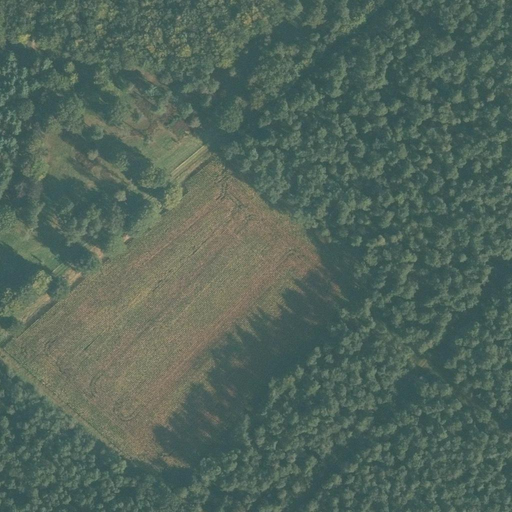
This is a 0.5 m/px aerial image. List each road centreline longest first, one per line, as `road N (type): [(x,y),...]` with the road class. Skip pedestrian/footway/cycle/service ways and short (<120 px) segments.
road 1 (track): [(383,0),(0,320)]
road 2 (track): [(187,511),(0,356)]
